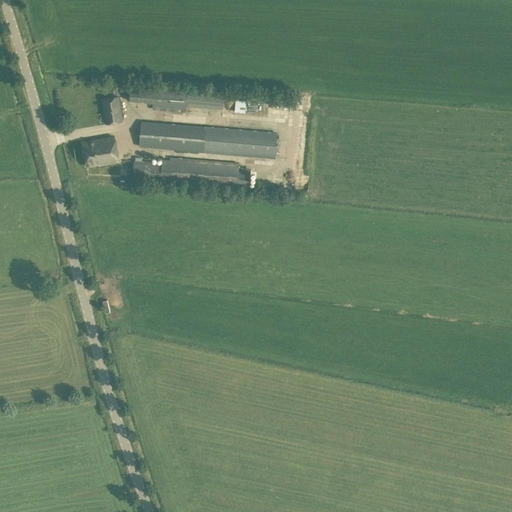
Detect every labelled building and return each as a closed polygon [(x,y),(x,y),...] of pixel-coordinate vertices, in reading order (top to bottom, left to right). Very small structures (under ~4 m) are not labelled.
[(224,93),(130,85),(129,102),(153,104),(152,107),(184,110),(184,106),(223,109),(224,93)] [(122,121),(118,97),(102,99),(106,124),(122,121)] [(278,133),(206,127),(141,121),(139,147),(204,152),(276,158),(278,133)] [(118,160),(114,138),(83,143),(87,165),(118,160)] [(134,160),(132,179),(248,188),(250,168),(238,167),(238,165),(160,159),(160,163),(134,160)]
